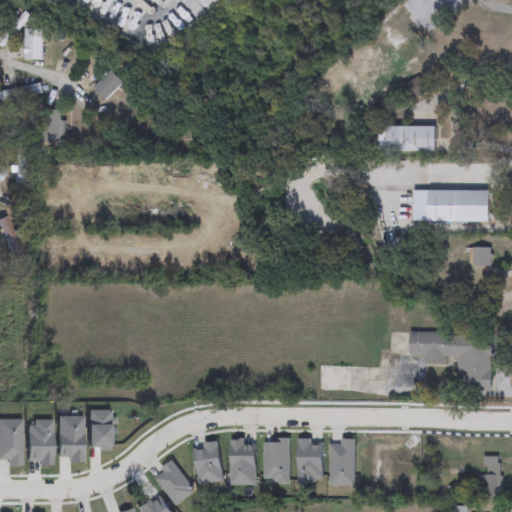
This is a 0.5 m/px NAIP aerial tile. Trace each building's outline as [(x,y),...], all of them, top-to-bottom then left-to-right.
[(41,31),(41,60),(24,60),(24,31),(41,31)] [(127,80),(101,109),(88,98),(114,68),(127,80)] [(1,104),(0,98),(0,92),(39,84),(41,95),(1,104)] [(60,111),(60,145),(41,145),(41,111),(60,111)] [(434,152),(378,152),(378,128),(434,128),(434,152)] [(0,225),(0,217),(5,215),(24,258),(16,261),(0,225)] [(490,266),(471,266),(471,248),(490,248),(490,266)] [(490,392),(457,391),(458,364),(416,363),(416,380),(407,380),(408,333),(491,335),(490,392)] [(349,366),(349,392),(318,392),(318,366),(349,366)] [(482,476),(482,457),(501,457),(501,491),(497,491),(497,501),(481,501),(481,490),(476,490),(476,476),(482,476)]
